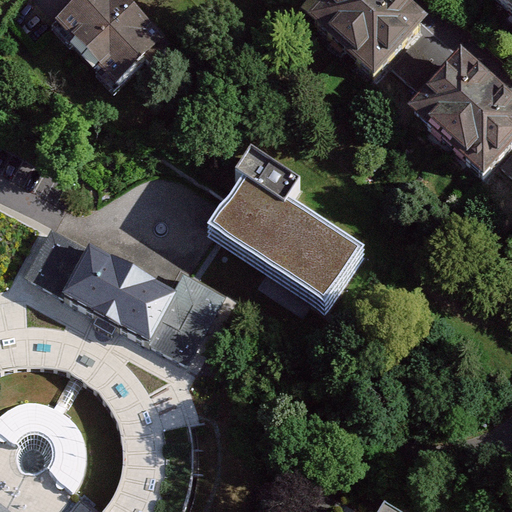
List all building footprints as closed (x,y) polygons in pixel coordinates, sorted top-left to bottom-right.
[(119,0),(89,0),(55,34),(116,97),(166,48),(119,0)] [(395,0),(339,0),(311,31),(379,93),(432,33),(395,0)] [(511,0),(490,0),(511,20),(511,0)] [(511,103),(463,60),(408,120),(487,190),(511,162),(511,103)] [(315,184),(265,151),(250,174),(258,178),(221,234),(340,312),(379,252),(303,203),(315,184)] [(57,233),(30,283),(194,371),(232,302),(189,279),(179,298),(57,233)] [(165,511),(171,493),(172,474),(170,453),(168,431),(193,427),(188,405),(177,384),(154,396),(142,381),(128,366),(112,353),(100,345),(88,340),(69,333),(51,330),(31,328),(30,301),(17,302),(5,304),(0,305),(0,363),(5,376),(33,371),(48,371),(74,377),(101,395),(118,416),(128,442),(130,470),(124,496),(114,511),(165,511)] [(0,495),(21,511),(63,511),(78,496),(87,482),(89,464),(87,448),(78,429),(68,420),(53,413),(34,410),(18,413),(2,423),(0,425),(0,495)]
